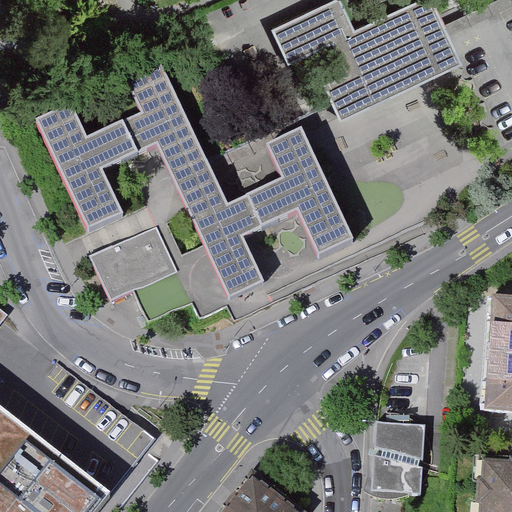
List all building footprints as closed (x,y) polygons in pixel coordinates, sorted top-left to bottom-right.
[(422,0),(358,30),(344,0),(339,0),(275,30),(289,61),(292,66),(336,45),(353,80),(330,90),(337,106),(340,113),(343,118),(465,62),(454,37),(448,26),(435,0),(422,0)] [(511,0),(503,0),(459,21),(448,26),(454,37),(487,22),(511,9),(511,0)] [(92,240),(127,223),(107,180),(160,155),(175,187),(191,219),(206,253),(232,307),(268,290),(247,246),(305,219),(326,264),(359,249),(305,135),(273,151),(289,185),(231,212),(214,177),(211,170),(208,165),(164,70),(127,87),(142,119),(89,144),(74,112),(39,129),(92,240)] [(332,108),(208,165),(211,170),(214,177),(273,151),(305,135),(343,118),(340,113),(337,106),(332,108)] [(158,232),(90,264),(112,309),(135,298),(180,277),(158,232)] [(511,305),(498,304),(490,415),(511,416),(511,305)] [(0,511),(123,511),(127,507),(119,500),(0,408),(0,331),(9,319),(0,311),(0,511)] [(386,428),(377,427),(373,483),(369,481),(364,495),(376,501),(388,503),(400,501),(410,498),(423,499),(427,430),(386,428)] [(511,511),(511,469),(489,468),(487,488),(483,488),(481,509),(486,509),(485,511),(511,511)] [(224,511),(298,511),(252,476),(224,511)]
